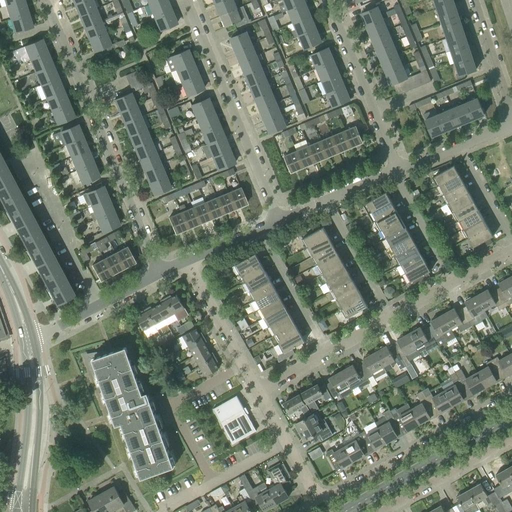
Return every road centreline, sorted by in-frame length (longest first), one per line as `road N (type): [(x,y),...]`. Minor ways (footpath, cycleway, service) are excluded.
road 1 (residential): [(511,398),(326,497),(308,484),(257,392)]
road 2 (residential): [(165,271),(45,0)]
road 3 (residential): [(280,220),(188,0)]
road 4 (tertiary): [(345,511),(511,419)]
road 5 (residential): [(397,168),(330,0)]
road 6 (tertiary): [(31,499),(40,405),(31,337)]
road 7 (tertiary): [(20,340),(27,411),(17,498)]
road 8 (residential): [(379,511),(511,440)]
road 9 (residential): [(257,392),(184,262)]
road 10 (residential): [(39,334),(165,271)]
road 11 (residential): [(321,355),(255,231)]
road 12 (residential): [(389,318),(323,202)]
road 13 (residential): [(452,282),(397,168)]
road 14 (residential): [(510,119),(472,0)]
